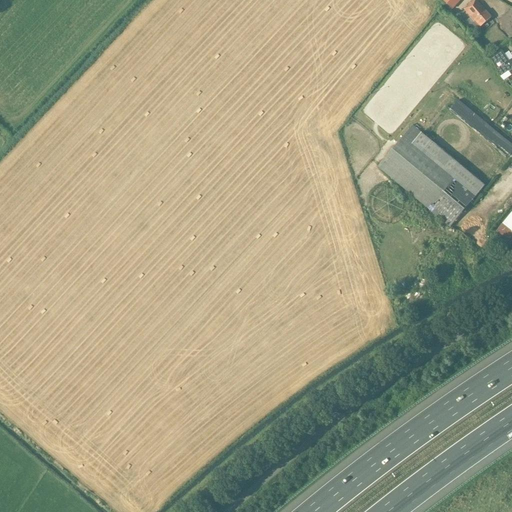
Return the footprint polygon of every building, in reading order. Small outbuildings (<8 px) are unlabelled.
[(442,0),(443,0),(454,10),(462,0),(442,0)] [(491,17),(476,0),(474,0),(463,10),(479,27),(491,17)] [(510,76),(511,74),(511,58),(509,61),(501,50),(489,58),(494,64),(497,73),(500,77),(508,72),(510,76)] [(497,145),(509,155),(511,151),(511,144),(459,100),(450,110),(495,147),(497,145)] [(484,186),(421,133),(412,125),(377,168),(450,228),(484,186)] [(511,211),(511,212),(496,232),(511,244),(511,211)] [(430,260),(440,265),(446,251),(437,247),(430,260)] [(418,275),(406,301),(416,306),(428,279),(418,275)]
